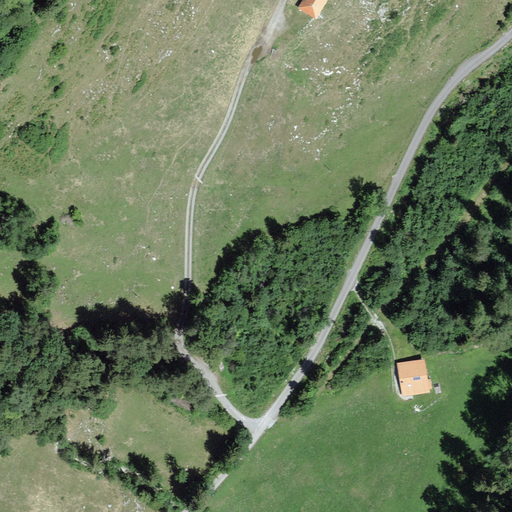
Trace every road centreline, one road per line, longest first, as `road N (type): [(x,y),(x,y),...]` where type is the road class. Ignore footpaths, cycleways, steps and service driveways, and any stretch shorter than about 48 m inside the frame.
road 1 (unclassified): [(511,30),(446,88),(319,345),(189,511)]
road 2 (track): [(257,432),(177,333),(194,186),(283,0)]
